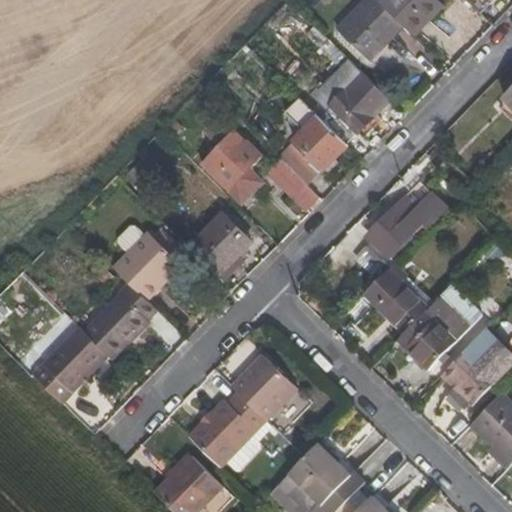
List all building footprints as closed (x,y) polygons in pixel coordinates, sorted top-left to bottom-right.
[(405,27),(380,3),(376,0),(364,0),(337,29),(370,61),(405,27)] [(445,6),(438,0),(382,0),(380,3),(405,27),(416,37),(445,6)] [(464,0),(481,16),(496,0),(464,0)] [(316,99),(318,103),(311,109),(347,144),(357,132),(366,140),(384,121),(379,116),(392,102),(314,26),(306,34),(342,71),(316,99)] [(285,113),(303,131),(277,158),(284,166),(307,188),(323,168),(326,169),(349,146),(347,144),(311,109),(299,98),(285,113)] [(500,107),(511,119),(511,107),(505,101),(500,107)] [(248,145),(235,132),(208,160),(219,172),(214,177),(228,191),(262,156),(250,142),(248,145)] [(272,178),(294,200),(307,188),(284,166),(272,178)] [(390,260),(408,241),(412,246),(450,208),(435,192),(419,207),(408,196),(391,212),(393,215),(370,239),(390,260)] [(253,242),(223,213),(189,248),(219,278),(240,257),(253,242)] [(183,265),(150,234),(115,269),(129,283),(148,302),(183,265)] [(384,264),(367,247),(355,259),(373,277),(384,264)] [(245,263),(240,257),(219,278),(224,283),(245,263)] [(408,276),(396,263),(359,302),(371,315),(375,312),(400,338),(430,308),(404,281),(408,276)] [(118,295),(119,296),(84,332),(108,358),(114,361),(148,325),(147,325),(159,312),(148,302),(129,283),(118,295)] [(430,308),(400,338),(399,339),(429,369),(483,314),(453,284),(430,308)] [(84,332),(79,328),(32,376),(62,406),(108,358),(84,332)] [(501,376),(471,346),(441,377),(473,408),(501,376)] [(246,372),(232,387),(239,393),(264,418),(268,421),(299,389),(264,357),(248,374),(246,372)] [(511,464),(511,399),(503,391),(471,427),(511,466),(511,464)] [(229,404),(224,401),(190,437),(219,466),(264,418),(239,393),(229,404)] [(355,471),(351,474),(320,444),(305,459),(273,493),(291,511),(294,511),(301,511),(335,511),(367,481),(355,471)] [(199,511),(223,487),(192,456),(153,494),(171,511),(199,511)] [(358,511),(389,511),(373,497),(358,511)]
